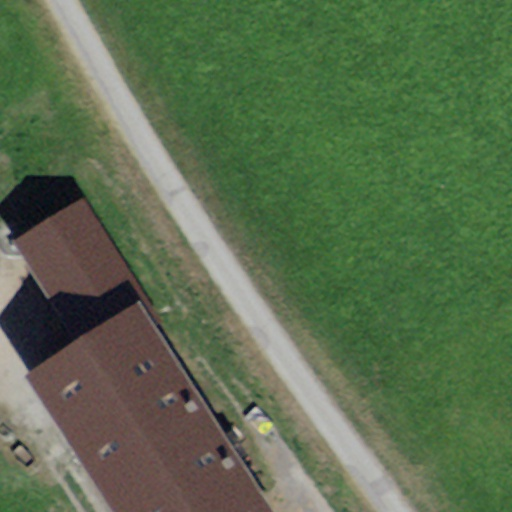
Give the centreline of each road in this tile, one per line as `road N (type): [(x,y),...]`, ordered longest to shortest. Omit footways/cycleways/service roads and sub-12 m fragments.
road 1 (unclassified): [(66,0),(164,178),(392,511)]
road 2 (track): [(312,511),(184,324)]
